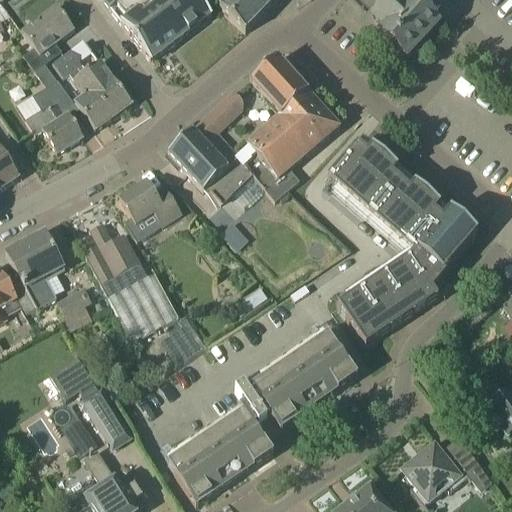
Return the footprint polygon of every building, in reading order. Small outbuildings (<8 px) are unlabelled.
[(99,0),(110,14),(126,0),(99,0)] [(195,0),(126,0),(110,14),(118,25),(150,66),(167,53),(167,54),(176,46),(211,19),(195,0)] [(230,0),(219,13),(244,37),(245,38),(280,0),(284,1),(284,0),(230,0)] [(448,30),(461,16),(444,0),(388,0),(386,2),(385,6),(372,21),(385,33),(379,40),(380,41),(382,44),(384,47),(388,48),(405,64),(438,30),(435,28),(440,22),(448,30)] [(36,78),(45,71),(44,70),(62,56),(56,48),(74,34),(56,11),(22,37),(34,53),(23,61),(36,78)] [(86,76),(81,69),(79,65),(71,55),(52,69),(62,83),(69,78),(77,72),(114,122),(131,109),(99,66),(86,76)] [(283,122),(309,97),(277,63),(249,88),(279,120),(280,120),(283,122)] [(83,143),(69,119),(77,114),(45,71),(36,78),(46,92),(16,110),(35,141),(43,136),(57,159),(83,143)] [(114,122),(77,72),(69,78),(85,101),(75,108),(95,136),(114,122)] [(340,132),(324,115),(309,97),(283,122),(280,120),(279,120),(246,148),(250,152),(255,159),(242,169),(253,180),(252,180),(275,207),(299,186),(298,186),(297,187),(286,175),(340,132)] [(253,180),(242,169),(238,163),(240,161),(218,138),(233,124),(218,110),(192,135),(179,147),(168,158),(171,163),(207,199),(210,197),(222,209),(252,180),(253,180)] [(449,218),(445,221),(441,227),(432,219),(437,214),(424,203),(412,191),(407,197),(399,189),(390,182),(395,176),(382,165),(369,154),(365,159),(355,151),(325,185),(347,204),(368,223),(389,242),(410,261),(408,264),(335,313),(363,354),(378,344),(374,337),(382,332),(387,338),(410,323),(434,306),(429,297),(442,283),(439,280),(469,247),(460,239),(465,233),(449,218)] [(240,161),(238,163),(242,169),(255,159),(250,152),(240,161)] [(0,194),(18,183),(0,154),(0,194)] [(153,198),(146,187),(119,204),(131,223),(125,228),(138,248),(181,219),(163,192),(153,198)] [(232,228),(218,241),(234,258),(248,245),(232,228)] [(11,291),(27,318),(56,304),(45,284),(63,275),(44,238),(5,258),(21,286),(11,291)] [(85,261),(94,279),(132,348),(177,324),(154,280),(148,283),(124,240),(85,261)] [(23,314),(1,275),(0,275),(0,329),(7,326),(6,323),(23,314)] [(511,292),(497,304),(499,307),(495,310),(505,323),(509,319),(511,322),(511,292)] [(57,308),(65,323),(85,312),(91,308),(83,294),(57,308)] [(280,435),(357,383),(345,366),(328,341),(247,396),(243,390),(234,396),(244,410),(239,413),(242,418),(167,469),(196,511),(273,459),(262,443),(278,433),(280,435)] [(112,456),(132,443),(101,394),(94,393),(76,363),(49,380),(66,407),(78,398),(83,406),(81,407),(112,456)] [(511,396),(498,404),(495,402),(488,407),(489,411),(486,413),(506,443),(511,439),(511,396)] [(96,450),(85,433),(68,444),(78,461),(96,450)] [(444,461),(435,450),(440,446),(439,444),(422,458),(423,459),(414,466),(413,465),(396,479),(397,480),(402,476),(414,491),(410,495),(423,511),(425,511),(424,511),(448,492),(451,495),(450,496),(451,497),(467,483),(470,487),(471,486),(480,498),(491,489),(494,493),(495,492),(470,460),(469,461),(471,462),(459,472),(447,457),(446,458),(447,458),(444,461)] [(123,498),(97,458),(85,465),(103,493),(85,505),(89,511),(88,511),(145,511),(147,511),(134,491),(123,498)] [(385,511),(369,491),(355,502),(355,501),(343,510),(344,511),(343,511),(385,511)]
